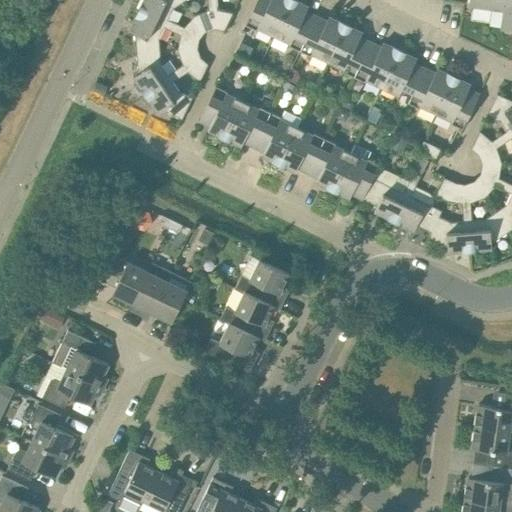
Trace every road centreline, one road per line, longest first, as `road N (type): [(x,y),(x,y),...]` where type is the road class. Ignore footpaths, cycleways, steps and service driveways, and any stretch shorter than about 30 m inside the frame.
road 1 (residential): [(378,270),(376,255),(175,155)]
road 2 (residential): [(0,206),(99,0)]
road 3 (residential): [(76,511),(73,490),(147,343)]
road 4 (residential): [(291,415),(299,382),(351,286),(378,270)]
road 5 (unclassified): [(175,155),(246,0)]
road 6 (residential): [(511,72),(357,0)]
road 7 (residential): [(291,415),(147,343)]
road 8 (residential): [(429,511),(451,364)]
road 9 (residential): [(394,511),(326,473),(300,444),(291,415)]
road 10 (residential): [(378,270),(405,268),(474,300),(511,297)]
